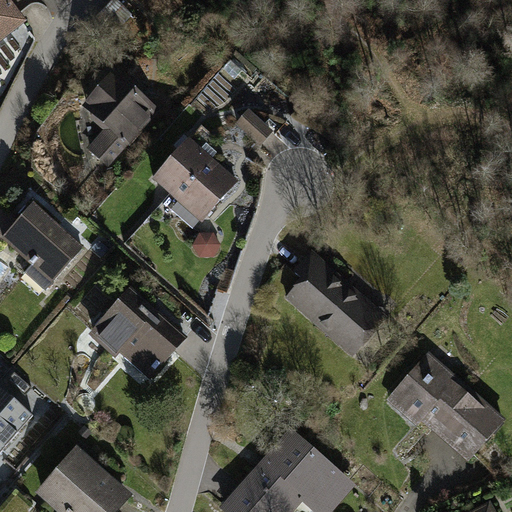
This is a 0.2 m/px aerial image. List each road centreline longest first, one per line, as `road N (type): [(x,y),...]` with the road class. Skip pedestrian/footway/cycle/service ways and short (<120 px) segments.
road 1 (residential): [(178,511),(258,251),(305,165)]
road 2 (residential): [(0,144),(82,0)]
